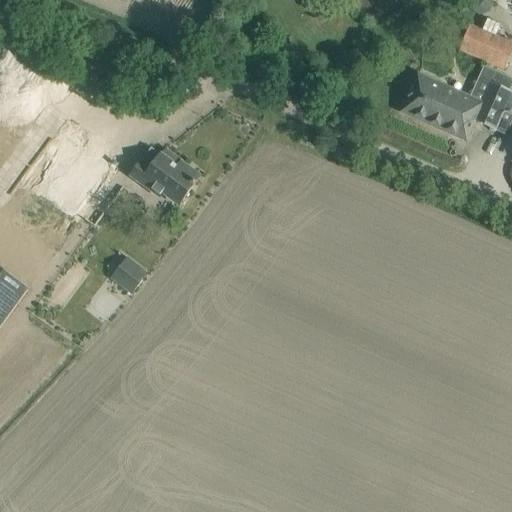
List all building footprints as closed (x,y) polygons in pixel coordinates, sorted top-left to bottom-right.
[(500,25),(487,19),(482,30),(470,25),(458,52),(504,71),(511,51),(511,42),(495,35),(500,25)] [(0,166),(42,109),(55,91),(0,50),(0,166)] [(418,76),(401,113),(431,126),(432,124),(431,124),(434,118),(441,122),(469,134),(475,121),(481,104),(475,102),(470,99),(418,76)] [(481,104),(475,121),(495,130),(504,112),(510,115),(511,110),(511,92),(509,91),(490,83),(481,104)] [(0,328),(27,292),(79,220),(92,230),(124,188),(109,179),(119,165),(65,125),(0,213),(0,328)] [(178,168),(151,148),(130,178),(151,193),(155,187),(179,205),(200,178),(181,164),(178,168)] [(107,268),(114,276),(130,260),(123,253),(107,268)] [(116,279),(136,294),(153,273),(132,258),(116,279)]
